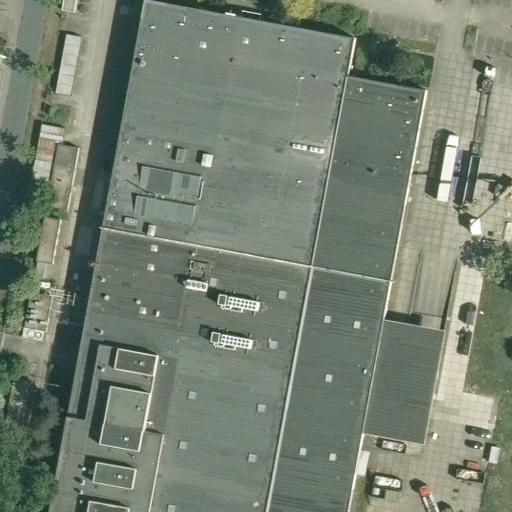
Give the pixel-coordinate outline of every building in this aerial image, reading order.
[(70,12),(75,13),(77,0),(65,0),(63,11),(70,12)] [(336,137),(355,28),(193,0),(148,0),(136,69),(127,117),(158,122),(175,115),(180,128),(194,122),(196,127),(206,129),(217,125),(220,132),(242,135),(255,167),(253,173),(274,177),(276,164),(286,165),(290,144),(309,137),(313,146),(336,137)] [(75,39),(69,95),(82,97),(88,40),(75,39)] [(80,149),(64,146),(66,130),(42,125),(36,161),(55,164),(47,208),(68,212),(71,193),(80,149)] [(37,262),(53,265),(62,220),(46,218),(37,262)] [(46,332),(53,297),(32,293),(23,338),(47,343),(49,333),(46,332)] [(25,444),(36,385),(23,382),(15,381),(4,440),(25,444)] [(23,456),(22,456),(14,454),(12,466),(20,468),(23,456)] [(20,471),(19,471),(11,469),(9,481),(18,483),(20,471)] [(17,487),(16,486),(8,485),(6,497),(15,499),(17,487)]
